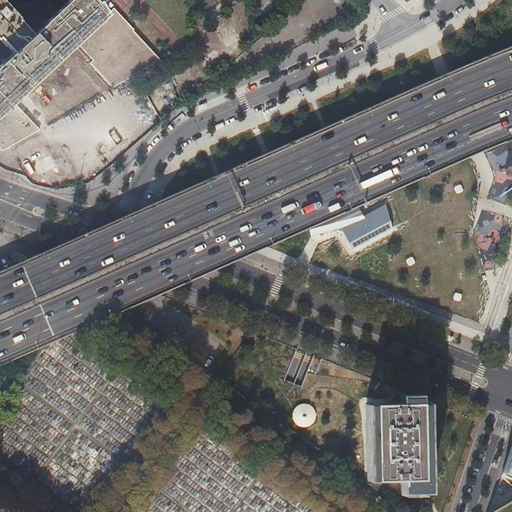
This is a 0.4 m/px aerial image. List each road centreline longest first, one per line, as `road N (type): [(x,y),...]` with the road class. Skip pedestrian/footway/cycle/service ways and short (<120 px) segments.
road 1 (trunk): [(0,340),(511,115)]
road 2 (trunk): [(511,71),(0,296)]
road 3 (secondary): [(113,248),(503,403)]
road 4 (secondary): [(510,380),(122,225)]
road 5 (residential): [(407,30),(195,124),(156,156),(122,225)]
